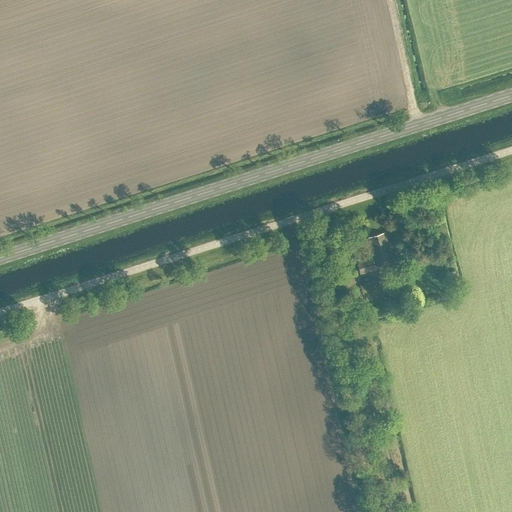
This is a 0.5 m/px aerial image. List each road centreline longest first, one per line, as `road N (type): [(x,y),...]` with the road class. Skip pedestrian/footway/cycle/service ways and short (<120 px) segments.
road 1 (primary): [(0,258),(511,95)]
road 2 (unclassified): [(511,150),(0,312)]
road 3 (track): [(397,511),(323,209)]
